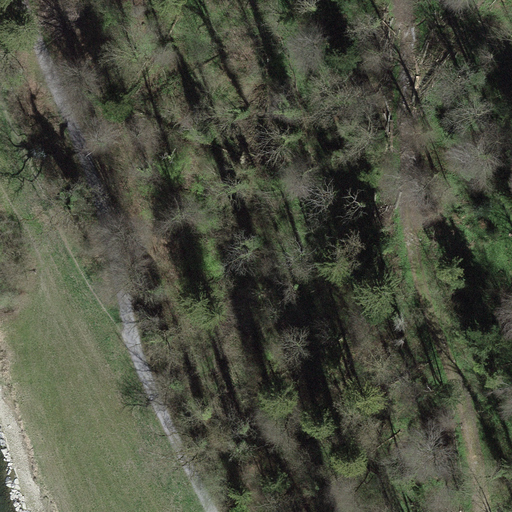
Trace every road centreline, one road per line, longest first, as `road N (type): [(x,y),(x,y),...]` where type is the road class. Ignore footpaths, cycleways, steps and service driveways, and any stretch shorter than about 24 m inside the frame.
road 1 (track): [(13,0),(164,426),(210,511)]
road 2 (track): [(511,133),(456,0)]
